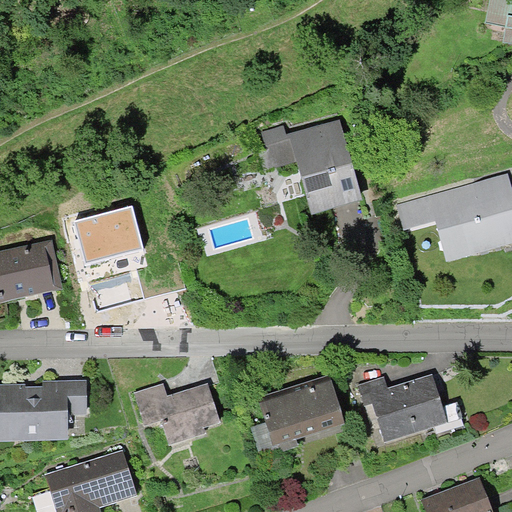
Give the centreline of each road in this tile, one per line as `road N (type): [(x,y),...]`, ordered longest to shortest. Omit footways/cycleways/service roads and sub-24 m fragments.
road 1 (residential): [(0,345),(511,337)]
road 2 (residential): [(511,439),(316,511)]
